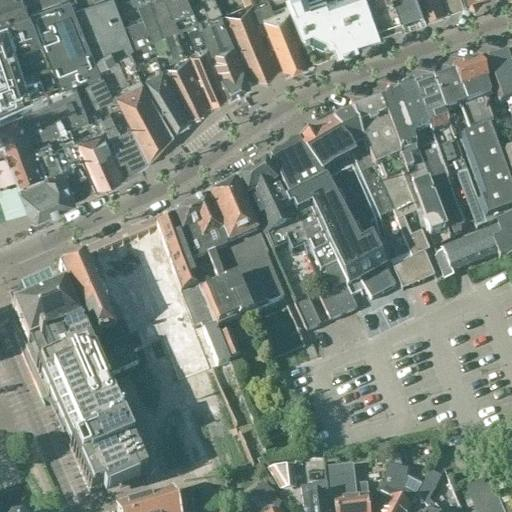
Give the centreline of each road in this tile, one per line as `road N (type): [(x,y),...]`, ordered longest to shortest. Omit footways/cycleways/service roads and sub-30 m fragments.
road 1 (unclassified): [(0,261),(174,184),(274,112),(511,18)]
road 2 (residential): [(71,511),(0,337)]
